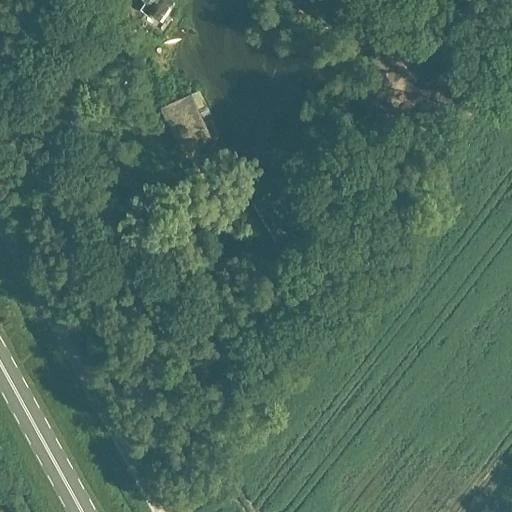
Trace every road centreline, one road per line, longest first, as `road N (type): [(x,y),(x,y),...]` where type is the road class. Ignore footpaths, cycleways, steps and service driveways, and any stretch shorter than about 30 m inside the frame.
road 1 (unclassified): [(158,511),(0,226)]
road 2 (primary): [(85,511),(0,358)]
